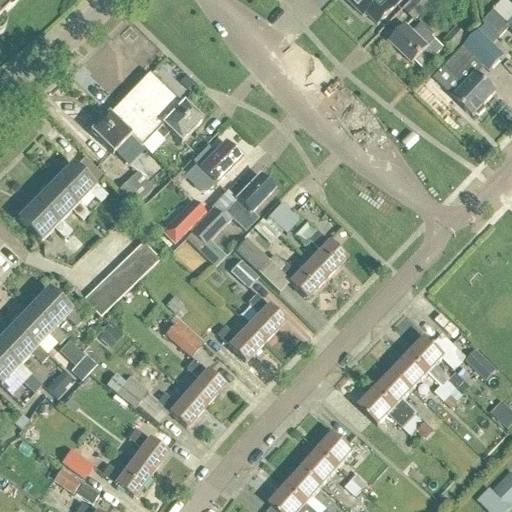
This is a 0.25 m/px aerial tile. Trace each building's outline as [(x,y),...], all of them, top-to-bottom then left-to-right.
[(0,0),(0,20),(21,0),(0,0)] [(341,0),(362,20),(365,17),(377,28),(401,2),(398,0),(341,0)] [(416,0),(403,14),(414,24),(431,7),(424,0),(416,0)] [(511,23),(510,22),(506,26),(494,15),(483,26),(499,42),(510,32),(511,33),(511,23)] [(388,45),(411,67),(422,57),(430,64),(442,51),(433,43),(434,43),(431,40),(434,38),(422,26),(412,36),(404,28),(388,45)] [(442,45),(452,55),(466,40),(456,30),(442,45)] [(480,34),(465,50),(484,69),(489,73),(504,58),(480,34)] [(484,69),(465,50),(446,70),(465,88),(453,101),(472,120),(496,95),(476,77),(484,69)] [(147,77),(107,118),(125,135),(139,121),(147,128),(155,136),(161,130),(160,129),(180,108),(147,77)] [(161,130),(155,136),(161,142),(167,136),(179,147),(201,125),(182,107),(180,108),(160,129),(161,130)] [(125,135),(107,118),(106,117),(88,136),(111,158),(128,140),(132,144),(147,128),(139,121),(125,135)] [(155,136),(147,128),(132,144),(140,151),(155,136)] [(56,155),(77,174),(100,148),(79,129),(56,155)] [(213,190),(237,164),(238,165),(240,163),(238,161),(240,158),(233,151),(231,154),(223,147),(213,158),(205,151),(188,168),(192,172),(184,181),(199,196),(205,196),(211,190),(212,191),(213,190)] [(95,174),(110,158),(102,149),(86,165),(95,174)] [(93,190),(71,168),(53,186),(76,209),(78,207),(88,197),(100,208),(107,200),(95,188),(93,190)] [(137,175),(116,194),(132,211),(153,192),(137,175)] [(272,194),(258,180),(220,219),(212,212),(188,237),(204,251),(231,224),(245,236),(258,222),(251,216),(272,194)] [(53,186),(35,204),(58,227),(60,225),(70,215),(81,225),(89,218),(78,207),(76,209),(53,186)] [(119,201),(111,209),(119,217),(127,210),(119,201)] [(58,227),(35,204),(16,223),(39,246),(53,233),(80,260),(87,252),(60,225),(58,227)] [(173,249),(205,217),(191,204),(160,236),(173,249)] [(267,222),(285,239),(299,223),(282,207),(267,222)] [(324,284),(344,263),(315,236),(314,236),(308,230),(297,242),(303,248),(306,244),(319,256),(308,267),(324,284)] [(276,276),(278,274),(268,265),(269,264),(246,242),(243,245),(240,242),(231,251),(279,297),(288,287),(276,276)] [(134,256),(149,272),(158,263),(143,247),(134,256)] [(134,256),(125,264),(141,280),(149,272),(134,256)] [(269,264),(268,265),(278,274),(283,269),(273,260),(269,264)] [(141,280),(125,264),(117,272),(133,288),(141,280)] [(258,282),(240,265),(229,276),(247,293),(258,282)] [(283,269),(278,274),(276,276),(288,287),(305,304),(324,284),(308,267),(296,279),(284,267),(283,269)] [(133,288),(117,272),(109,280),(124,296),(133,288)] [(109,280),(100,288),(116,304),(124,296),(109,280)] [(100,288),(92,296),(108,312),(116,304),(100,288)] [(68,314),(46,293),(30,311),(52,333),(54,332),(64,321),(75,331),(82,323),(70,312),(68,314)] [(108,312),(92,296),(83,304),(99,320),(108,312)] [(263,347),(283,327),(255,299),(246,308),(258,319),(247,331),(263,347)] [(52,333),(30,311),(12,329),(34,352),(36,350),(47,339),(57,349),(64,342),(54,332),(52,333)] [(203,347),(174,320),(173,322),(170,319),(166,323),(173,329),(164,339),(189,362),(203,347)] [(34,352),(12,329),(0,341),(0,353),(17,370),(19,368),(29,358),(40,367),(47,360),(36,350),(34,352)] [(110,353),(121,341),(109,329),(97,342),(110,353)] [(263,347),(247,331),(236,343),(224,331),(216,340),(244,367),(263,347)] [(432,349),(424,341),(408,359),(450,400),(451,399),(457,393),(448,384),(450,382),(436,368),(441,363),(452,373),(464,361),(441,339),(432,349)] [(0,353),(0,388),(12,376),(29,392),(36,385),(19,368),(17,370),(0,353)] [(497,374),(476,353),(464,365),(486,385),(497,374)] [(81,386),(96,369),(85,358),(69,375),(81,386)] [(408,359),(391,376),(410,395),(421,383),(450,412),(457,405),(451,399),(450,400),(408,359)] [(204,412),(222,390),(192,365),(184,374),(197,385),(186,397),(204,412)] [(391,376),(374,394),(393,412),(417,435),(423,441),(431,432),(425,427),(424,428),(415,418),(417,416),(402,403),(410,395),(391,376)] [(91,379),(76,396),(103,419),(118,402),(91,379)] [(105,390),(134,413),(148,395),(129,381),(124,387),(114,379),(105,390)] [(393,412),(374,394),(357,411),(376,430),(387,419),(411,441),(417,435),(393,412)] [(204,412),(186,397),(176,409),(163,398),(155,408),(185,434),(204,412)] [(72,417),(78,410),(68,403),(63,410),(72,417)] [(508,434),(511,429),(511,415),(501,405),(490,417),(508,434)] [(477,432),(484,420),(466,409),(459,420),(477,432)] [(126,413),(119,423),(131,432),(138,423),(126,413)] [(19,433),(27,424),(21,418),(13,428),(19,433)] [(149,480),(165,458),(134,434),(127,444),(140,454),(131,467),(149,480)] [(332,437),(316,455),(336,473),(352,455),(332,437)] [(92,471),(71,455),(61,468),(83,484),(92,471)] [(316,455),(300,473),(320,491),(336,473),(316,455)] [(149,480),(131,467),(121,480),(108,470),(101,480),(132,503),(149,480)] [(320,491),(300,473),(284,491),(304,509),(312,500),(313,498),(320,491)] [(80,487),(60,474),(52,486),(72,499),(80,487)] [(357,478),(350,485),(361,495),(367,487),(357,478)] [(492,496),(507,511),(511,511),(511,480),(510,478),(492,496)] [(35,510),(44,502),(27,485),(19,493),(35,510)] [(361,495),(350,485),(344,492),(355,501),(361,495)] [(307,511),(304,509),(284,491),(268,509),(271,511),(307,511)] [(326,511),(328,511),(313,498),(312,500),(304,509),(307,511),(326,511)]
